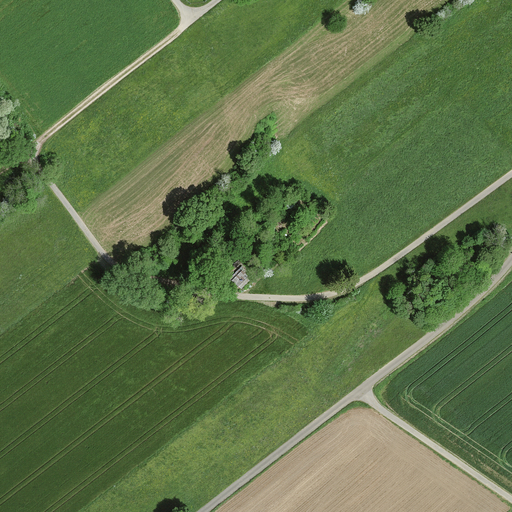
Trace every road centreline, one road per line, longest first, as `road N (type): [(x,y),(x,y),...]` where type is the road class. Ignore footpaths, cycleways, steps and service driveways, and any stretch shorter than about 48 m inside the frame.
road 1 (track): [(511,174),(332,294),(258,298),(147,284),(93,244),(43,176),(38,149),(189,16)]
road 2 (residential): [(511,258),(359,392)]
road 3 (residential): [(359,392),(204,511)]
road 4 (unclassified): [(511,501),(359,392)]
